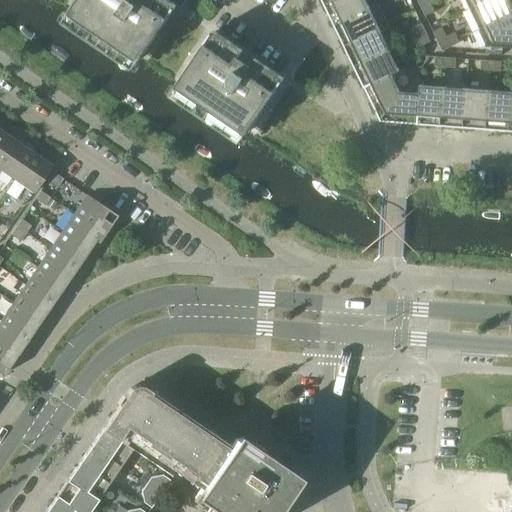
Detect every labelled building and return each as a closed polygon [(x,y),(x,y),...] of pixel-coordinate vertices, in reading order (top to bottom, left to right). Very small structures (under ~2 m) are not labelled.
[(161,0),(77,0),(70,11),(141,59),(175,9),(161,0)] [(370,9),(365,0),(335,0),(321,7),(325,14),(328,13),(334,26),(370,9)] [(464,0),(469,9),(487,0),(464,0)] [(487,0),(469,9),(479,29),(511,13),(511,7),(508,0),(487,0)] [(434,12),(429,3),(421,7),(425,16),(434,12)] [(381,4),(370,9),(334,26),(341,39),(338,41),(341,48),(380,29),(390,24),(381,4)] [(511,13),(479,29),(487,46),(511,48),(511,13)] [(417,36),(426,32),(422,23),(413,27),(417,36)] [(442,28),(433,33),(437,41),(446,38),(442,28)] [(380,29),(341,48),(345,55),(348,54),(354,67),(390,50),(380,29)] [(426,32),(417,36),(421,46),(430,42),(426,32)] [(455,33),(446,38),(450,47),(459,42),(455,33)] [(212,34),(178,84),(249,132),(283,82),(212,34)] [(421,46),(417,36),(409,40),(413,50),(421,46)] [(450,47),(446,38),(437,41),(441,51),(450,47)] [(400,72),(390,50),(354,67),(361,80),(357,82),(361,90),(364,88),(396,73),(400,72)] [(445,67),(446,57),(436,56),(435,66),(445,67)] [(455,68),(456,58),(446,57),(445,67),(455,68)] [(491,70),(492,61),(481,60),(481,69),(491,70)] [(501,71),(502,61),(492,61),(491,70),(501,71)] [(396,73),(364,88),(370,100),(367,102),(371,110),(374,108),(380,122),(403,88),(396,73)] [(420,85),(420,89),(417,124),(417,128),(426,129),(426,125),(441,126),(444,87),(420,85)] [(444,87),(441,126),(456,127),(455,131),(463,132),(467,89),(444,87)] [(420,89),(403,88),(380,122),(396,123),(395,126),(404,127),(404,123),(417,124),(420,89)] [(467,89),(463,132),(471,132),(472,129),(486,130),(489,90),(467,89)] [(511,92),(489,90),(486,130),(501,131),(501,134),(509,135),(511,92)] [(0,131),(0,162),(17,138),(11,134),(9,137),(0,131)] [(23,143),(17,138),(0,162),(0,170),(15,180),(33,153),(21,146),(23,143)] [(33,153),(15,180),(33,193),(53,163),(46,158),(44,161),(33,153)] [(57,187),(63,179),(53,173),(48,180),(57,187)] [(50,197),(40,191),(35,198),(44,205),(50,197)] [(74,214),(104,234),(116,216),(86,196),(74,214)] [(51,198),(46,205),(51,209),(56,202),(51,198)] [(74,214),(61,232),(88,250),(95,241),(98,243),(104,234),(74,214)] [(30,225),(21,219),(15,226),(25,233),(30,225)] [(25,233),(15,226),(9,233),(19,241),(25,233)] [(61,232),(49,250),(79,270),(85,262),(82,260),(88,250),(61,232)] [(79,270),(49,250),(37,268),(64,286),(70,276),(73,278),(79,270)] [(64,286),(37,268),(25,286),(55,306),(60,297),(57,295),(64,286)] [(25,286),(13,303),(39,322),(46,312),(49,314),(55,306),(25,286)] [(13,303),(1,321),(30,341),(36,333),(33,331),(39,322),(13,303)] [(30,341),(1,321),(0,322),(0,347),(15,358),(21,348),(24,350),(30,341)] [(15,358),(0,347),(0,374),(2,376),(15,358)] [(276,511),(280,506),(297,482),(295,475),(241,438),(234,439),(230,446),(145,388),(143,387),(140,386),(138,386),(136,386),(135,386),(132,387),(131,387),(130,388),(129,389),(128,390),(102,428),(117,438),(120,434),(200,488),(194,498),(209,508),(206,511),(276,511)] [(102,428),(90,446),(119,466),(132,448),(117,438),(102,428)] [(119,466),(90,446),(79,462),(109,482),(119,466)] [(79,462),(67,480),(96,500),(109,482),(79,462)] [(162,476),(159,480),(157,482),(165,487),(169,481),(162,476)] [(150,478),(146,485),(152,489),(157,482),(159,480),(155,477),(150,478)] [(67,480),(56,496),(79,511),(88,511),(96,500),(67,480)] [(165,487),(157,482),(152,489),(160,494),(165,487)] [(152,489),(146,485),(141,492),(142,496),(146,499),(148,496),(152,489)] [(152,489),(148,496),(155,501),(160,494),(152,489)] [(79,511),(56,496),(44,511),(79,511)] [(148,496),(146,499),(143,503),(151,508),(155,501),(148,496)]
